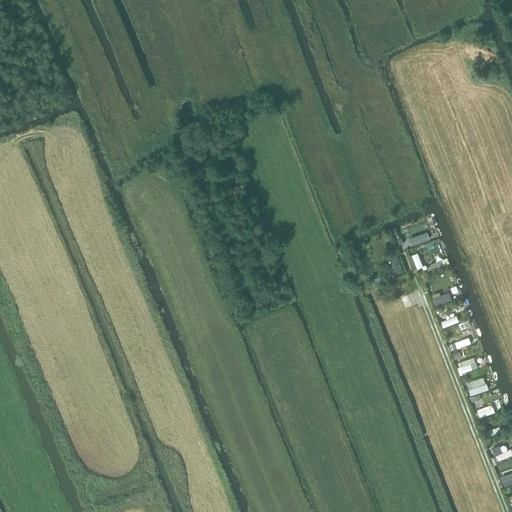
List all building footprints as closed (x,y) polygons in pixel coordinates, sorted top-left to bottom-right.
[(426,233),(408,240),(411,247),(429,241),(426,233)] [(395,253),(389,255),(397,277),(403,274),(395,253)] [(444,259),(423,266),(426,272),(446,264),(444,259)] [(452,302),(449,293),(432,299),(435,308),(452,302)] [(456,317),(440,322),(443,328),(458,323),(456,317)] [(469,338),(454,343),(457,351),(471,346),(469,338)] [(474,359),(458,364),(462,374),(477,368),(474,359)] [(483,378),(468,384),(470,391),(486,386),(483,378)] [(492,405),(477,410),(480,418),(494,413),(492,405)] [(498,427),(484,432),(486,438),(500,433),(498,427)] [(501,453),(499,446),(492,449),(495,455),(501,453)] [(495,456),(497,461),(511,456),(511,453),(511,450),(495,456)] [(511,471),(501,475),(505,486),(511,483),(511,471)]
